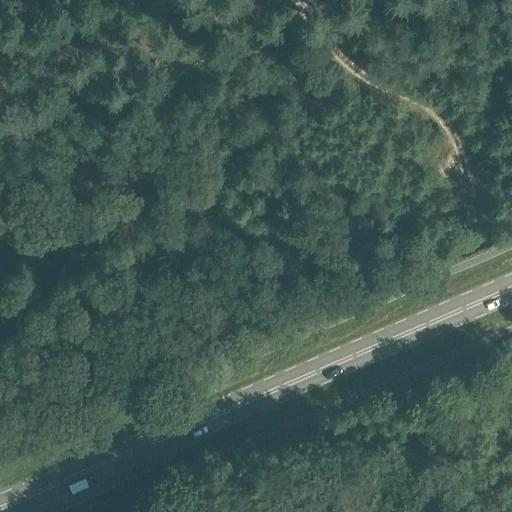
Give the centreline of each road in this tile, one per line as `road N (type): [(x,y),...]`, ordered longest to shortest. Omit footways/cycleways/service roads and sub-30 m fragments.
road 1 (primary): [(0,509),(511,289)]
road 2 (track): [(511,267),(449,128),(356,36),(343,0)]
